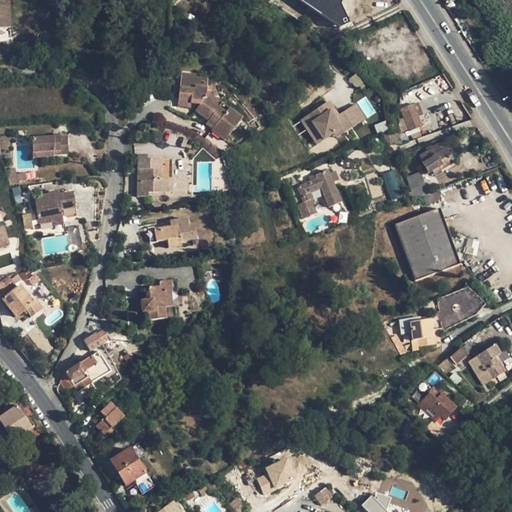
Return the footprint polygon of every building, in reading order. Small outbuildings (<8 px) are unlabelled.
[(317,2),(321,1),(320,0),(302,0),(306,7),(305,8),(309,16),(317,12),(321,10),(317,2)] [(8,2),(0,2),(0,29),(11,29),(8,2)] [(333,4),(343,21),(347,19),(337,2),(333,4)] [(333,26),(343,21),(333,4),(322,11),(321,10),(317,12),(320,17),(323,16),(326,22),(330,20),(333,26)] [(181,74),(180,80),(195,82),(195,78),(196,75),(181,74)] [(180,80),(178,100),(190,101),(190,104),(200,105),(205,98),(207,80),(195,78),(195,82),(180,80)] [(218,108),(222,104),(209,94),(205,98),(218,108)] [(205,125),(212,130),(225,113),(218,108),(205,98),(200,105),(194,111),(208,122),(205,125)] [(189,108),(190,104),(190,101),(178,100),(177,107),(189,108)] [(320,108),(306,116),(322,141),(333,134),(339,130),(342,135),(364,121),(354,106),(337,117),(328,103),(324,105),(320,108)] [(413,105),(418,117),(423,116),(417,103),(413,105)] [(225,113),(228,109),(222,104),(218,108),(225,113)] [(400,109),(409,131),(422,126),(418,117),(413,105),(413,104),(400,109)] [(225,113),(238,124),(242,120),(228,109),(225,113)] [(211,131),(224,142),(238,124),(225,113),(212,130),(211,131)] [(300,121),(316,145),(322,141),(306,116),(300,121)] [(397,122),(401,131),(407,129),(403,119),(397,122)] [(336,139),(342,135),(339,130),(333,134),(336,139)] [(67,137),(32,139),(32,153),(54,152),(54,156),(67,155),(67,137)] [(432,149),(419,156),(423,163),(422,164),(428,174),(439,168),(441,171),(453,164),(450,160),(452,158),(446,148),(435,155),(432,149)] [(137,176),(137,198),(148,198),(148,194),(168,194),(168,179),(161,179),(161,160),(147,160),(147,156),(137,156),(137,170),(142,170),(142,176),(137,176)] [(172,160),(161,160),(161,179),(168,179),(172,179),(172,160)] [(4,172),(9,186),(19,182),(17,174),(15,168),(4,172)] [(382,174),(388,194),(400,190),(393,170),(382,174)] [(320,189),(328,209),(341,203),(332,184),(338,182),(334,172),(328,175),(327,171),(314,177),(315,179),(296,187),(303,203),(297,205),(303,219),(316,214),(313,206),(313,205),(313,202),(312,201),(312,199),(310,194),(320,189)] [(17,174),(19,182),(27,180),(24,172),(17,174)] [(410,201),(429,194),(421,172),(406,177),(411,192),(407,193),(410,201)] [(34,198),(38,225),(52,222),(52,219),(62,217),(62,220),(77,217),(75,208),(73,193),(59,196),(48,197),(48,195),(34,198)] [(384,207),(393,204),(389,195),(381,198),(384,207)] [(460,265),(440,210),(396,225),(416,281),(460,265)] [(52,219),(52,222),(53,227),(63,225),(62,220),(62,217),(52,219)] [(168,250),(181,247),(180,242),(196,239),(194,227),(188,228),(187,220),(171,222),(172,227),(154,230),(154,227),(147,229),(150,244),(166,242),(168,250)] [(0,227),(0,248),(9,246),(2,227),(0,227)] [(40,281),(34,274),(28,280),(33,287),(40,281)] [(0,282),(0,293),(4,298),(17,288),(8,277),(0,282)] [(148,321),(165,319),(176,318),(175,306),(172,306),(167,307),(165,291),(170,291),(178,290),(177,280),(159,282),(159,286),(149,287),(150,300),(140,301),(141,313),(147,313),(148,321)] [(1,300),(15,318),(25,311),(31,318),(42,310),(35,301),(33,303),(20,286),(17,288),(4,298),(1,300)] [(439,316),(441,332),(475,316),(485,305),(467,288),(436,300),(439,316)] [(410,333),(409,324),(408,320),(398,321),(400,335),(410,333)] [(435,345),(433,329),(431,330),(430,320),(409,324),(410,333),(411,341),(417,340),(418,347),(435,345)] [(90,352),(108,341),(102,331),(84,341),(90,352)] [(417,340),(411,341),(410,341),(412,351),(419,350),(418,347),(417,340)] [(494,345),(471,360),(480,375),(486,372),(491,381),(504,372),(498,363),(500,361),(497,356),(500,355),(494,345)] [(461,348),(448,360),(453,366),(467,354),(461,348)] [(98,352),(64,373),(66,375),(62,378),(59,383),(62,388),(71,382),(74,387),(87,378),(91,384),(107,373),(103,366),(106,364),(98,352)] [(482,387),(491,381),(486,372),(480,375),(476,378),(482,387)] [(137,390),(129,395),(137,406),(144,400),(137,390)] [(445,419),(454,409),(433,390),(419,406),(434,420),(439,414),(445,419)] [(404,404),(410,397),(403,393),(398,399),(404,404)] [(110,403),(92,421),(96,426),(95,428),(103,435),(106,433),(107,434),(109,434),(110,434),(111,433),(112,433),(112,431),(113,430),(112,429),(112,428),(123,417),(110,403)] [(16,406),(0,417),(0,423),(13,442),(32,429),(31,429),(17,408),(16,406)] [(34,427),(20,406),(17,408),(31,429),(34,427)] [(127,421),(123,417),(112,428),(116,431),(127,421)] [(434,438),(443,433),(430,420),(423,428),(434,438)] [(137,444),(129,449),(137,461),(144,456),(137,444)] [(109,462),(125,487),(133,482),(142,495),(154,488),(145,474),(137,461),(129,449),(109,462)] [(201,497),(208,493),(202,485),(196,489),(201,497)] [(321,506),(332,498),(324,488),(313,497),(321,506)] [(188,501),(195,497),(192,493),(185,497),(188,501)] [(372,511),(373,511),(379,507),(370,497),(364,503),(372,511)] [(234,511),(244,511),(247,509),(236,498),(228,505),(234,511)] [(180,511),(173,502),(158,511),(180,511)]
